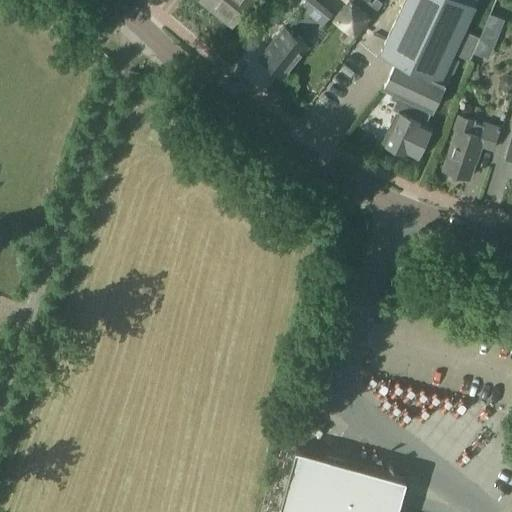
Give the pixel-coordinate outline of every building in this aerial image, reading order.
[(202,0),(232,24),(251,0),(202,0)] [(321,27),(333,12),(319,0),(304,0),(297,10),(299,12),(288,25),(287,24),(261,55),(282,73),(307,43),(306,41),(319,26),(321,27)] [(347,0),(333,17),(352,32),(354,29),(359,33),(382,1),(381,0),(372,0),(372,1),(371,0),(347,0)] [(477,0),(406,0),(381,53),(397,61),(384,86),(394,91),(391,97),(397,100),(394,107),(398,110),(384,141),(416,156),(431,125),(425,123),(431,109),(432,109),(445,82),(447,84),(458,60),(451,57),(475,7),(474,7),(477,0)] [(498,41),(482,34),(473,56),(488,63),(498,41)] [(501,78),(500,83),(504,87),(509,87),(511,84),(511,77),(510,75),(505,74),(501,78)] [(484,122),(483,125),(473,121),(474,118),(462,114),(444,169),(468,177),(477,149),(478,149),(480,144),(493,148),(500,127),(484,122)] [(396,511),(406,478),(297,447),(278,511),(396,511)]
